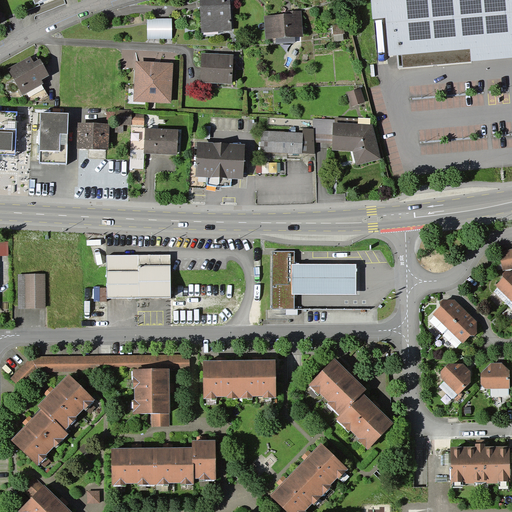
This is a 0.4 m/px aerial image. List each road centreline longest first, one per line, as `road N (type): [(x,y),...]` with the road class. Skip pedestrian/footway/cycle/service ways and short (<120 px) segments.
road 1 (residential): [(409,331),(0,338)]
road 2 (primary): [(0,211),(249,222),(401,216)]
road 3 (residential): [(409,331),(419,426),(511,429)]
road 4 (residential): [(0,51),(115,0)]
road 5 (residential): [(407,281),(458,273),(511,234)]
